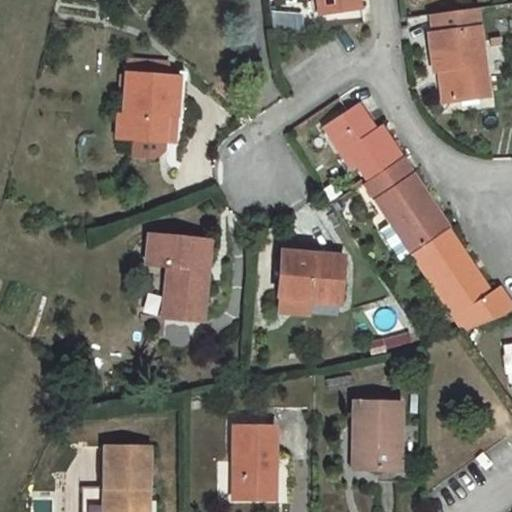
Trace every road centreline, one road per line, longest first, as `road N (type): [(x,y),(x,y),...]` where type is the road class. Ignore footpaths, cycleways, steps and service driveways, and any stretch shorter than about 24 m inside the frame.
road 1 (residential): [(511,172),(467,175),(434,156),(398,110),(388,61)]
road 2 (residential): [(260,175),(261,133),(356,67),(388,61)]
